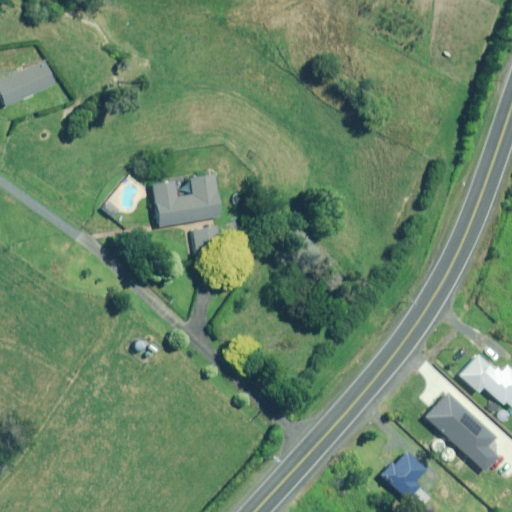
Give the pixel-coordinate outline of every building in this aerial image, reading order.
[(50,84),(40,61),(0,79),(0,105),(1,107),(50,84)] [(212,218),(206,176),(183,179),(186,195),(170,197),(167,181),(147,184),(153,226),(212,218)] [(213,224),(183,229),(187,250),(217,244),(213,224)] [(498,378),(474,355),(455,376),(474,393),(481,384),(487,390),(498,378)] [(462,412),(442,394),(421,419),(446,440),(453,432),(458,437),(470,422),(460,414),(462,412)] [(422,470),(402,452),(391,465),(389,463),(377,476),(403,500),(416,486),(411,482),(422,470)] [(419,511),(430,499),(417,488),(405,502),(417,511),(419,511)]
